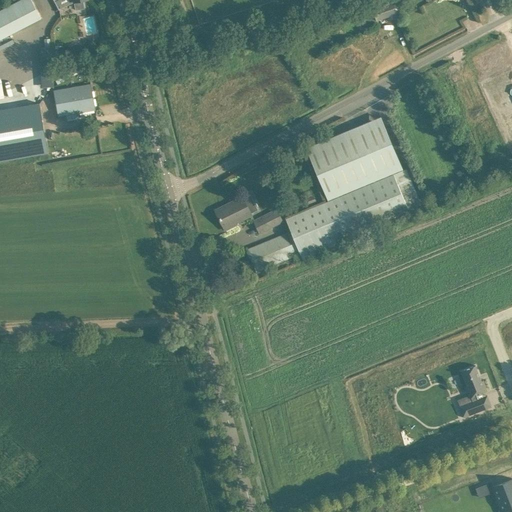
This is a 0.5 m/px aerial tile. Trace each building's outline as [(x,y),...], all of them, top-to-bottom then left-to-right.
[(32,0),(20,0),(0,10),(0,39),(42,18),(32,0)] [(73,0),(74,2),(76,10),(85,8),(83,0),(85,0),(54,0),(55,2),(58,0),(73,0)] [(375,0),(371,1),(374,9),(372,9),(376,20),(395,14),(404,11),(400,0),(375,0)] [(80,45),(66,52),(71,62),(85,55),(80,45)] [(23,93),(43,83),(33,62),(0,77),(0,92),(2,97),(20,88),(23,93)] [(67,69),(54,76),(58,84),(71,77),(67,69)] [(91,84),(81,86),(54,91),(58,115),(95,109),(91,84)] [(39,103),(0,109),(0,160),(48,153),(39,103)] [(291,231),(257,245),(248,249),(257,271),(264,268),(266,274),(270,272),(268,267),(277,263),(300,253),(302,258),(355,236),(354,233),(409,211),(394,174),(372,121),(306,148),(328,201),(286,218),(291,231)] [(317,202),(314,195),(304,199),(307,206),(317,202)] [(242,197),(231,202),(216,210),(225,230),(235,225),(235,223),(251,214),(242,197)] [(254,220),(260,233),(283,221),(277,209),(254,220)] [(472,401),(459,406),(464,418),(482,411),(477,399),(475,396),(487,391),(483,380),(482,381),(476,365),(461,371),(467,386),(465,387),(470,398),(471,397),(472,401)] [(421,382),(422,385),(400,393),(405,405),(437,393),(433,383),(438,381),(434,370),(429,373),(431,378),(421,382)] [(507,511),(511,509),(511,478),(511,479),(493,487),(493,486),(492,486),(491,482),(490,482),(492,488),(492,487),(501,511),(507,511)]
